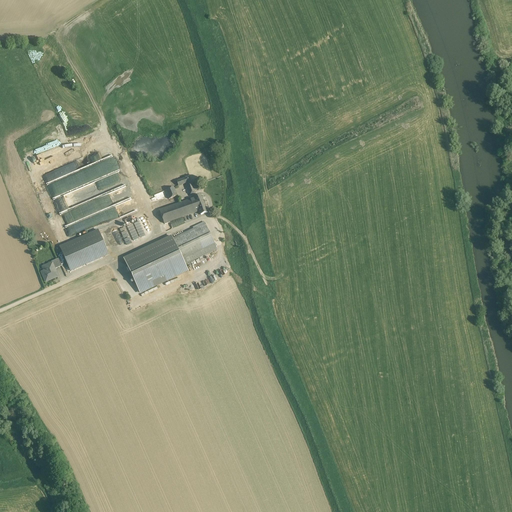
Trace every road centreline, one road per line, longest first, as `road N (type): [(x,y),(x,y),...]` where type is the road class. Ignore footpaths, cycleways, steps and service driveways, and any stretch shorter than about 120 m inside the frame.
road 1 (track): [(161,236),(124,161),(93,142),(89,120),(121,0)]
road 2 (unclassified): [(136,247),(0,311)]
